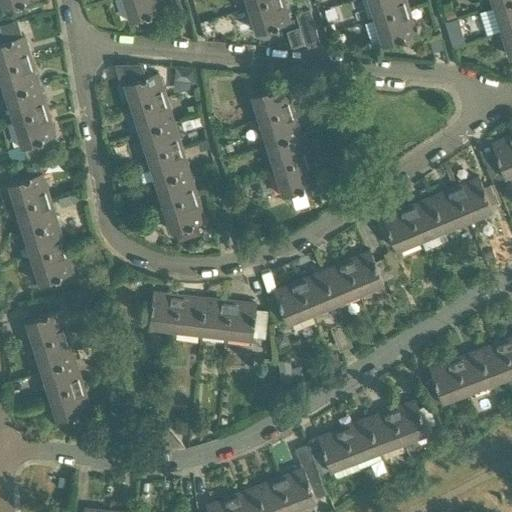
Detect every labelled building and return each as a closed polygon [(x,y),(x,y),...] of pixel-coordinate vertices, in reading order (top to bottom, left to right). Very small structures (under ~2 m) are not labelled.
[(160,0),(124,0),(130,19),(151,13),(151,12),(163,8),(160,0)] [(182,15),(177,0),(166,0),(173,18),(182,15)] [(282,0),(266,0),(248,6),(257,32),(277,25),(277,24),(289,20),(282,0)] [(369,0),(375,18),(408,7),(405,0),(369,0)] [(511,27),(511,0),(494,6),(502,30),(511,27)] [(416,32),(408,7),(375,18),(383,44),(404,37),(404,36),(416,32)] [(511,27),(502,30),(510,56),(511,55),(511,27)] [(461,30),(448,34),(452,46),(465,42),(461,30)] [(0,70),(31,61),(24,36),(12,39),(11,39),(0,42),(0,70)] [(443,48),(439,36),(430,39),(433,51),(443,48)] [(39,85),(31,61),(0,70),(0,75),(6,95),(39,85)] [(181,90),(196,87),(194,77),(192,77),(192,69),(176,67),(175,75),(179,79),(181,90)] [(145,75),(124,82),(132,108),(165,97),(157,72),(145,76),(145,75)] [(259,119),(292,109),(284,84),(272,88),(272,87),(251,94),(259,119)] [(39,85),(6,95),(14,119),(47,109),(39,85)] [(173,121),(165,97),(132,108),(140,132),(173,121)] [(54,134),(47,109),(14,119),(22,145),(42,139),(42,138),(54,134)] [(299,133),(292,109),(259,119),(267,144),(299,133)] [(200,114),(181,120),(184,130),(203,124),(200,114)] [(148,156),(180,146),(173,121),(140,132),(148,156)] [(307,158),(299,133),(267,144),(275,168),(307,158)] [(511,134),(492,143),(497,153),(497,154),(496,154),(505,175),(511,171),(511,134)] [(188,170),(180,146),(148,156),(155,180),(188,170)] [(283,193),(286,192),(296,189),(315,182),(307,158),(275,168),(283,193)] [(25,163),(29,176),(29,177),(41,173),(37,160),(25,163)] [(163,204),(196,194),(188,170),(155,180),(163,204)] [(16,208),(49,198),(41,173),(29,177),(29,176),(8,183),(16,208)] [(454,186),(468,218),(492,208),(484,188),(483,188),(478,176),(454,186)] [(296,206),(308,202),(306,196),(318,192),(315,182),(296,189),(291,191),(296,206)] [(431,196),(444,228),(468,218),(454,186),(431,196)] [(57,195),(61,205),(77,200),(74,190),(57,195)] [(204,219),(196,194),(163,204),(171,230),(192,224),(192,223),(204,219)] [(444,228),(431,196),(408,206),(421,238),(444,228)] [(56,222),(49,198),(16,208),(24,232),(56,222)] [(421,238),(408,206),(383,216),(388,227),(387,228),(396,248),(421,238)] [(133,220),(133,230),(144,230),(144,220),(133,220)] [(31,256),(64,246),(56,222),(24,232),(31,256)] [(197,224),(191,225),(193,234),(199,232),(197,224)] [(72,271),(64,246),(31,256),(39,282),(60,276),(60,275),(72,271)] [(482,253),(484,259),(494,255),(492,249),(482,253)] [(345,260),(359,292),(383,281),(383,280),(386,278),(393,275),(385,256),(374,261),(369,250),(345,260)] [(322,270),(335,301),(359,292),(345,260),(322,270)] [(335,301),(322,270),(299,279),(312,311),(335,301)] [(312,311),(299,279),(274,289),(279,301),(287,322),(312,311)] [(86,290),(76,290),(77,304),(87,304),(86,290)] [(175,328),(179,294),(153,291),(152,303),(151,303),(148,325),(175,328)] [(175,328),(200,331),(204,297),(179,294),(175,328)] [(204,297),(200,331),(226,334),(230,300),(204,297)] [(230,300),(226,334),(252,337),(252,336),(262,337),(265,310),(255,309),(256,303),(230,300)] [(34,345),(67,335),(59,310),(47,314),(47,313),(26,320),(34,345)] [(279,347),(289,343),(284,332),(274,337),(279,347)] [(74,359),(67,335),(34,345),(42,369),(74,359)] [(511,335),(502,340),(511,367),(511,335)] [(511,372),(511,367),(502,340),(478,349),(490,381),(511,372)] [(90,344),(77,348),(80,358),(94,353),(90,344)] [(490,381),(478,349),(454,358),(467,390),(490,381)] [(467,390),(454,358),(430,367),(434,377),(422,382),(430,404),(441,400),(467,390)] [(82,383),(74,359),(42,369),(49,394),(82,383)] [(278,361),(279,372),(291,370),(290,368),(289,359),(278,361)] [(82,383),(49,394),(57,419),(78,413),(77,412),(90,408),(82,383)] [(278,386),(281,396),(287,394),(285,385),(278,386)] [(390,408),(403,440),(428,431),(420,410),(419,410),(415,399),(390,408)] [(403,440),(390,408),(367,417),(379,449),(403,440)] [(186,432),(187,417),(175,416),(174,431),(186,432)] [(343,426),(355,458),(379,449),(367,417),(343,426)] [(311,451),(313,456),(319,473),(330,468),(355,458),(343,426),(319,436),(323,446),(311,451)] [(301,461),(303,467),(278,477),(291,509),(316,499),(315,497),(326,493),(319,473),(313,456),(301,461)] [(255,486),(264,511),(282,511),(291,509),(278,477),(255,486)] [(264,511),(255,486),(231,495),(237,511),(264,511)] [(237,511),(231,495),(207,504),(209,511),(237,511)]
